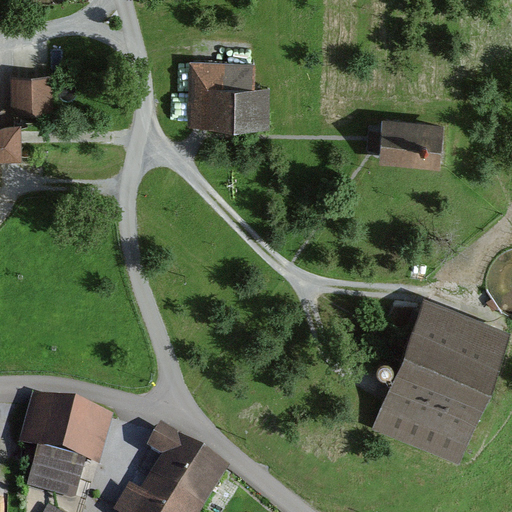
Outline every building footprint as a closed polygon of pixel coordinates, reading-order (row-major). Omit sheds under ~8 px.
[(188,120),(246,121),(247,66),(188,66),(188,120)] [(51,70),(10,73),(12,113),(53,111),(51,70)] [(0,151),(18,151),(18,121),(0,121),(0,151)] [(376,158),(439,164),(442,126),(379,121),(376,158)] [(422,300),(373,423),(458,457),(507,333),(422,300)] [(112,420),(37,396),(22,443),(40,448),(29,485),(73,499),(84,462),(98,466),(112,420)] [(113,511),(203,511),(229,471),(162,429),(149,449),(164,458),(142,493),(129,486),(113,511)]
